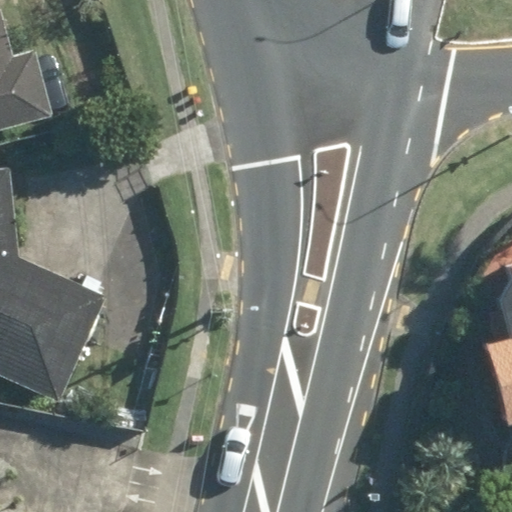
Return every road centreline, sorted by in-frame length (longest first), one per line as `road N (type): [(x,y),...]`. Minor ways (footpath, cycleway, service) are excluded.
road 1 (secondary): [(278,456),(265,54)]
road 2 (secondary): [(384,74),(346,297),(278,456)]
road 3 (secondary): [(384,74),(324,86),(265,54)]
